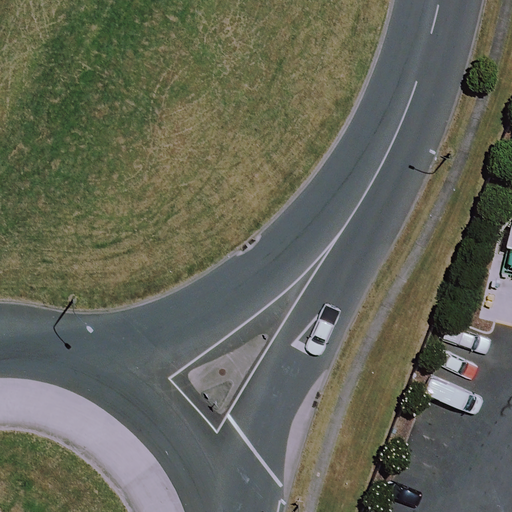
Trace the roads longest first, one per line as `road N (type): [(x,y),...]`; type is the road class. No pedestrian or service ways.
road 1 (tertiary): [(335,249),(243,511)]
road 2 (tertiary): [(335,249),(416,86),(442,0)]
road 3 (tertiary): [(96,355),(183,325),(335,249)]
road 4 (tertiary): [(96,355),(146,384),(188,424),(232,511)]
